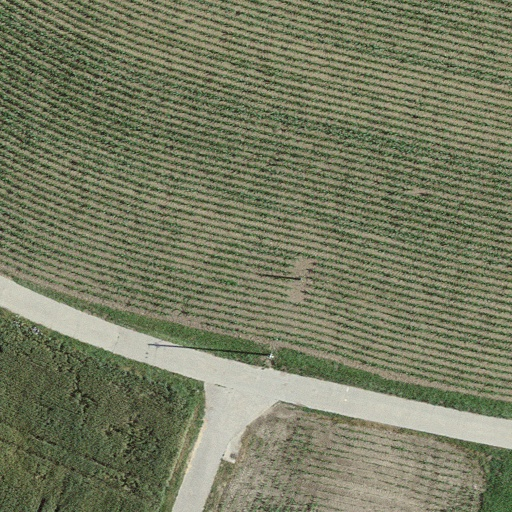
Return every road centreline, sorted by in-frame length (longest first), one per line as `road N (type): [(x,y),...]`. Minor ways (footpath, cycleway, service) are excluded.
road 1 (residential): [(511,433),(229,389),(0,278)]
road 2 (track): [(229,389),(183,511)]
